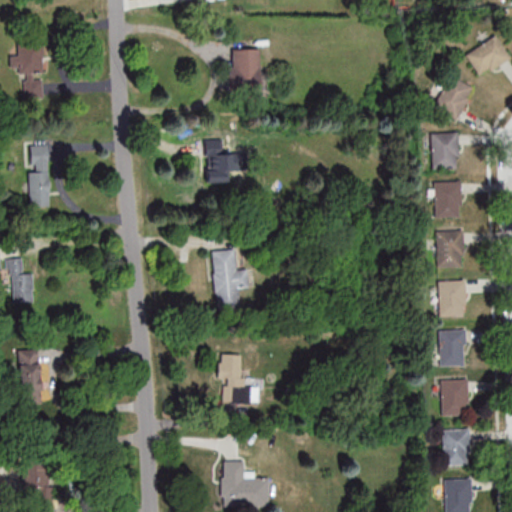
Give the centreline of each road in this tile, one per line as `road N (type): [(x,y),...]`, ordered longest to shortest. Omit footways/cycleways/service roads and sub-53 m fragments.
road 1 (residential): [(149,511),(118,0)]
road 2 (residential): [(511,307),(511,146)]
